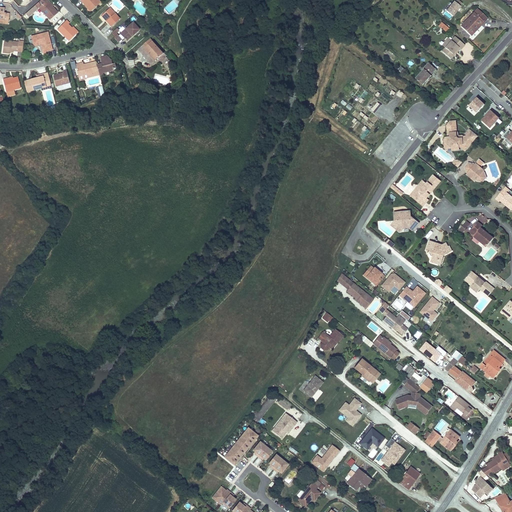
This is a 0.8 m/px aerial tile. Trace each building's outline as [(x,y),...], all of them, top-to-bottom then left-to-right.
[(51,7),(46,1),(47,0),(41,0),(25,14),(28,17),(39,8),(50,20),(57,13),(51,7)] [(80,0),(83,3),(84,2),(91,10),(100,3),(97,0),(80,0)] [(453,0),(445,10),(453,16),(463,4),(457,0),(455,0),(455,1),(453,0)] [(84,2),(83,3),(90,12),(91,10),(84,2)] [(0,7),(0,19),(8,21),(9,14),(3,13),(4,8),(0,7)] [(109,8),(102,15),(107,20),(105,21),(110,27),(119,19),(109,8)] [(460,27),(469,35),(476,27),(477,29),(487,18),(477,9),(460,27)] [(76,34),(71,28),(68,25),(69,23),(66,20),(57,30),(69,41),(76,34)] [(448,29),(441,22),(439,25),(446,32),(448,29)] [(132,23),(120,34),(125,40),(126,41),(139,30),(132,23)] [(476,27),(469,35),(470,36),(477,29),(476,27)] [(111,33),(115,37),(114,37),(118,42),(121,40),(118,36),(116,34),(119,31),(117,28),(114,31),(111,33)] [(31,37),(33,45),(39,43),(40,45),(42,53),(52,50),(47,33),(31,37)] [(448,43),(445,41),(441,45),(445,48),(441,52),(450,59),(453,55),(452,54),(458,48),(459,49),(460,50),(464,45),(454,37),(450,41),(449,43),(448,43)] [(150,39),(144,44),(146,47),(145,49),(155,61),(163,54),(150,39)] [(10,54),(10,52),(10,51),(13,51),(22,52),(23,42),(18,41),(18,42),(3,40),(2,53),(10,54)] [(102,64),(97,66),(99,74),(99,76),(103,75),(103,73),(112,71),(116,67),(115,63),(113,64),(112,60),(107,56),(100,58),(102,64)] [(83,64),(76,66),(79,77),(87,74),(94,73),(95,75),(99,74),(97,66),(96,63),(92,64),(91,62),(83,64)] [(424,70),(415,79),(422,85),(431,76),(431,75),(436,70),(428,63),(423,69),(424,70)] [(63,73),(57,75),(53,76),(56,86),(70,83),(67,71),(63,72),(63,73)] [(43,77),(36,78),(30,80),(23,81),(26,92),(32,90),(41,88),(41,91),(46,89),(44,82),(49,81),(47,73),(42,74),(43,77)] [(7,81),(7,80),(6,78),(2,80),(5,92),(13,90),(20,88),(17,77),(12,78),(13,80),(7,81)] [(485,105),(477,98),(469,108),(476,114),(485,105)] [(376,114),(382,105),(377,102),(372,111),(376,114)] [(500,118),(491,111),(482,121),(490,129),(500,118)] [(443,140),(444,144),(447,144),(451,148),(452,151),(459,150),(459,147),(460,147),(465,151),(477,136),(470,129),(466,133),(466,137),(465,139),(462,136),(457,136),(457,134),(456,133),(455,125),(446,126),(448,137),(445,138),(443,140)] [(511,146),(511,133),(506,140),(503,144),(510,150),(511,146)] [(466,173),(467,174),(471,176),(470,178),(474,182),(476,180),(482,182),(483,176),(481,174),(483,171),(484,170),(480,168),(484,164),(479,159),(475,164),(474,165),(473,164),(467,163),(464,167),(466,173)] [(429,200),(427,198),(441,181),(433,175),(426,183),(422,180),(415,189),(421,194),(416,200),(423,206),(429,200)] [(392,185),(390,188),(401,197),(403,194),(392,185)] [(421,194),(415,189),(410,195),(416,200),(421,194)] [(511,197),(507,193),(503,190),(496,199),(499,202),(500,201),(511,210),(511,209),(511,197)] [(393,211),(394,222),(397,225),(394,227),(399,231),(403,227),(408,228),(412,231),(418,223),(413,219),(410,219),(410,211),(393,211)] [(486,234),(487,233),(482,229),(484,228),(477,222),(469,232),(473,236),(473,237),(486,247),(493,238),(488,234),(487,235),(486,234)] [(386,238),(383,242),(391,248),(394,244),(386,238)] [(430,262),(436,264),(438,259),(441,261),(443,256),(452,252),(450,247),(448,248),(446,244),(442,246),(439,248),(436,247),(437,244),(429,242),(426,250),(428,253),(430,252),(432,256),(430,262)] [(384,277),(376,270),(376,271),(373,269),(370,266),(366,271),(370,273),(367,276),(373,281),(371,282),(376,286),(384,277)] [(373,281),(367,276),(370,273),(366,271),(363,275),(371,282),(373,281)] [(470,272),(465,280),(472,285),(470,287),(477,293),(480,289),(484,292),(489,285),(485,282),(484,283),(470,272)] [(404,283),(394,274),(391,275),(389,277),(390,277),(389,279),(387,279),(381,286),(389,292),(394,286),(398,290),(404,283)] [(341,284),(341,285),(347,290),(346,291),(355,298),(356,297),(358,299),(356,302),(365,309),(371,301),(366,297),(368,295),(347,278),(346,278),(341,284)] [(488,296),(494,289),(489,285),(484,292),(488,296)] [(446,286),(443,290),(448,294),(451,290),(446,286)] [(414,307),(425,294),(417,287),(412,292),(406,287),(399,295),(414,307)] [(432,310),(433,309),(434,309),(439,304),(432,298),(420,312),(431,322),(437,314),(433,311),(432,310)] [(502,311),(510,318),(511,319),(511,302),(510,301),(502,311)] [(397,315),(395,318),(388,312),(386,310),(389,307),(385,303),(378,311),(382,315),(385,317),(382,320),(395,332),(396,331),(401,335),(407,329),(401,324),(402,323),(404,321),(397,315)] [(401,311),(399,314),(407,321),(410,318),(401,311)] [(328,323),(332,318),(326,313),(322,318),(328,323)] [(330,348),(335,342),(337,343),(343,336),(335,330),(329,337),(323,332),(318,339),(322,343),(321,344),(321,348),(324,350),(327,350),(329,348),(330,348)] [(373,344),(377,347),(383,339),(382,339),(379,336),(373,344)] [(383,339),(377,347),(393,360),(398,354),(396,351),(396,350),(390,345),(383,339)] [(488,365),(485,362),(480,368),(493,378),(497,374),(495,373),(499,368),(505,360),(494,351),(490,355),(494,358),(488,365)] [(490,355),(485,362),(488,365),(494,358),(490,355)] [(455,381),(465,389),(467,385),(466,384),(468,383),(471,385),(472,386),(476,382),(463,372),(462,373),(453,366),(457,361),(453,358),(451,361),(445,368),(457,378),(455,381)] [(368,383),(369,382),(372,385),(380,375),(376,372),(361,359),(354,368),(353,369),(362,377),(361,378),(368,383)] [(420,373),(409,365),(406,369),(405,371),(412,376),(413,374),(417,377),(420,373)] [(311,397),(317,390),(316,390),(317,388),(318,389),(323,383),(315,377),(303,391),(311,397)] [(420,387),(427,394),(435,385),(428,378),(420,387)] [(416,392),(420,388),(410,380),(405,386),(414,394),(416,394),(416,392)] [(317,400),(323,392),(319,389),(313,397),(317,400)] [(432,407),(420,398),(420,395),(416,394),(414,394),(414,397),(412,396),(408,396),(396,400),(399,408),(409,404),(417,405),(427,413),(432,407)] [(273,402),(272,401),(275,397),(271,395),(253,418),(258,422),(273,402)] [(458,397),(452,404),(458,408),(467,416),(472,410),(469,408),(470,406),(458,397)] [(360,404),(354,399),(351,403),(357,408),(360,404)] [(345,403),(339,411),(348,418),(354,423),(360,415),(355,411),(349,406),(345,403)] [(357,408),(351,403),(349,406),(355,411),(357,408)] [(427,413),(417,405),(417,407),(426,414),(427,413)] [(291,426),(295,421),(285,414),(281,419),(283,421),(279,426),(277,425),(271,431),(281,439),(286,432),(288,434),(292,428),(291,426)] [(354,423),(348,418),(346,421),(352,426),(354,423)] [(299,433),(306,424),(301,420),(293,429),(299,433)] [(417,435),(420,431),(412,425),(409,429),(417,435)] [(255,440),(258,436),(248,428),(224,457),(234,465),(237,462),(240,458),(243,454),(246,450),(250,446),(255,440)] [(378,446),(385,437),(373,428),(366,436),(361,443),(368,449),(374,442),(378,446)] [(454,447),(452,446),(456,441),(459,437),(451,430),(441,443),(451,451),(454,447)] [(434,431),(426,441),(433,447),(441,436),(434,431)] [(390,448),(396,442),(391,438),(386,445),(390,448)] [(258,458),(266,447),(260,442),(253,451),(256,454),(255,455),(258,458)] [(406,450),(404,448),(396,442),(390,448),(380,460),(388,467),(392,462),(395,464),(406,450)] [(332,446),(328,451),(335,456),(339,451),(332,446)] [(265,461),(272,452),(266,447),(258,458),(261,460),(262,458),(265,461)] [(496,459),(493,460),(487,464),(493,474),(502,469),(510,464),(502,450),(498,452),(499,455),(495,457),(496,459)] [(329,464),(335,456),(328,451),(321,459),(317,456),(311,463),(323,472),(327,465),(328,463),(329,464)] [(273,470),(282,460),(275,455),(268,464),(272,466),(270,468),(273,470)] [(346,462),(349,466),(355,461),(352,458),(346,462)] [(281,474),(288,465),(282,460),(273,470),(276,473),(278,471),(281,474)] [(297,463),(295,466),(302,472),(304,469),(297,463)] [(403,480),(401,484),(407,489),(415,477),(416,478),(419,474),(410,468),(402,479),(403,480)] [(355,491),(359,486),(361,484),(363,485),(365,487),(371,479),(359,469),(347,484),(355,491)] [(415,477),(407,489),(408,490),(416,478),(415,477)] [(474,488),(472,490),(480,498),(485,493),(488,495),(493,489),(481,477),(477,480),(479,482),(477,484),(473,487),(474,488)] [(315,479),(310,485),(316,490),(321,484),(315,479)] [(316,490),(310,485),(298,500),(305,506),(311,498),(314,500),(320,493),(316,490)] [(222,504),(230,494),(227,491),(227,492),(221,487),(212,498),(221,505),(222,504)] [(496,497),(495,497),(498,503),(507,498),(505,493),(496,497)] [(228,509),(235,500),(232,498),(233,496),(230,494),(222,504),(228,509)] [(507,498),(498,503),(503,511),(510,511),(511,511),(511,501),(510,501),(507,498)] [(232,511),(241,511),(246,506),(243,504),(242,505),(239,503),(232,511)]
